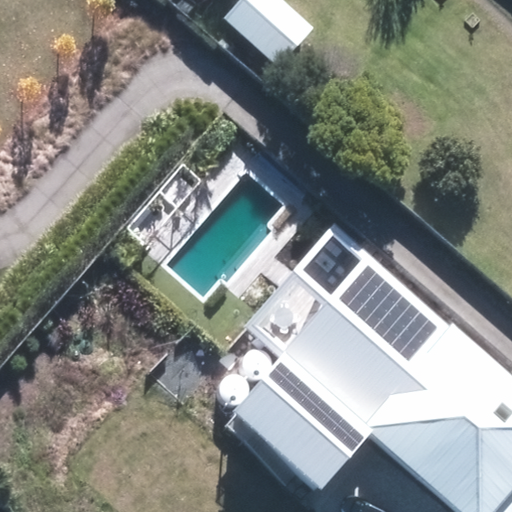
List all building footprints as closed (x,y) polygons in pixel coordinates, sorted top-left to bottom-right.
[(333,0),(261,0),(308,43),(341,7),(333,0)] [(297,199),(252,161),(160,268),(205,306),(297,199)] [(276,353),(231,404),(316,477),(363,423),(466,511),(510,511),(511,511),(511,378),(330,222),(242,324),(276,353)] [(106,371),(60,325),(0,385),(0,392),(42,435),(106,371)] [(76,468),(123,511),(305,511),(313,503),(207,404),(191,420),(172,402),(139,437),(121,420),(76,468)]
